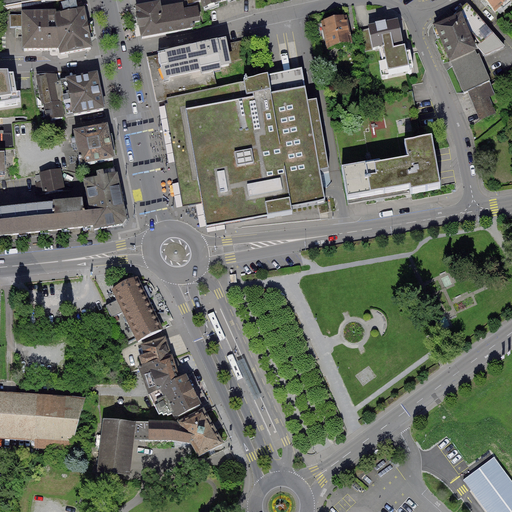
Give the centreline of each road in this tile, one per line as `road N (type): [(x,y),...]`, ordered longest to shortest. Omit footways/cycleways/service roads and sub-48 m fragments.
road 1 (residential): [(200,252),(477,210)]
road 2 (tertiary): [(302,489),(511,334)]
road 3 (tertiary): [(168,276),(262,488)]
road 4 (tertiary): [(279,479),(197,303),(191,271)]
road 5 (residential): [(477,210),(460,130),(415,17)]
road 6 (residential): [(163,233),(121,53)]
road 7 (residential): [(142,48),(302,11)]
road 8 (tertiary): [(152,250),(0,269)]
